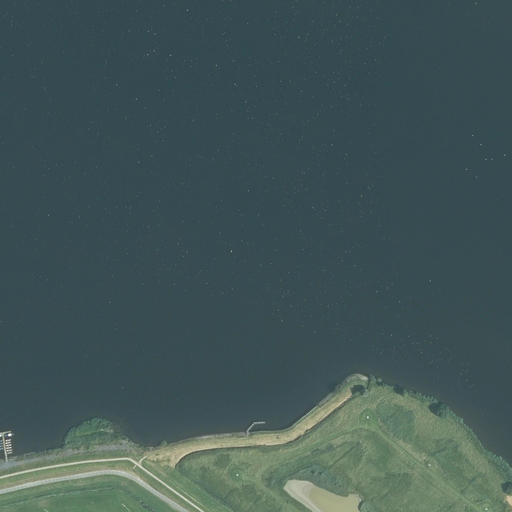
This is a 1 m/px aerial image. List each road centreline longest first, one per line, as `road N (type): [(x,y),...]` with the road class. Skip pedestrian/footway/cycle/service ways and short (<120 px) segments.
road 1 (track): [(293,511),(257,480),(260,470),(364,426),(481,511)]
road 2 (tertiary): [(0,492),(112,470),(188,511)]
